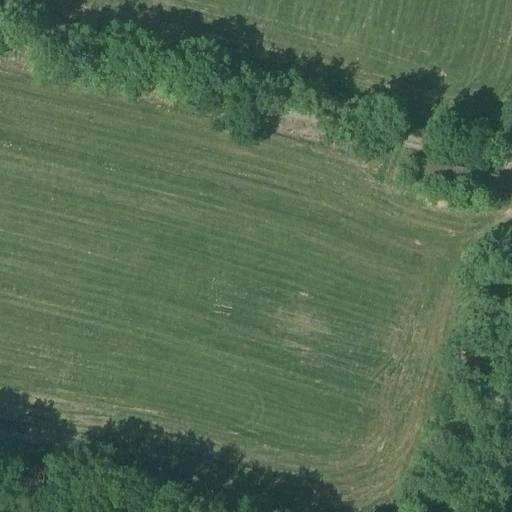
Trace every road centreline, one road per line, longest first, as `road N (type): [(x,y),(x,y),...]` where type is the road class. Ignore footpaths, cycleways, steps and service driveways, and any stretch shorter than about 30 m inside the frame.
road 1 (track): [(511,166),(0,42)]
road 2 (track): [(511,279),(455,511)]
